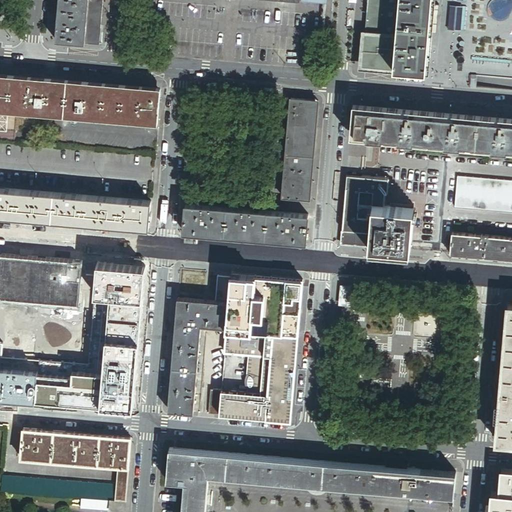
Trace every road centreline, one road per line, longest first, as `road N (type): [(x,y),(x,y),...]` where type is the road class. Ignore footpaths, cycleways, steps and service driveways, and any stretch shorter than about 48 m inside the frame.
road 1 (residential): [(165,249),(181,72)]
road 2 (residential): [(337,87),(323,263)]
road 3 (residential): [(492,277),(475,452)]
road 4 (unclassified): [(323,263),(306,438)]
road 5 (residential): [(149,424),(165,249)]
road 6 (secondary): [(337,87),(511,102)]
road 7 (residential): [(306,438),(475,452)]
road 8 (residential): [(323,263),(492,277)]
road 9 (residential): [(0,235),(165,249)]
road 10 (residential): [(165,249),(323,263)]
road 11 (residential): [(149,424),(306,438)]
road 12 (secondary): [(181,72),(337,87)]
road 13 (residential): [(0,411),(149,424)]
